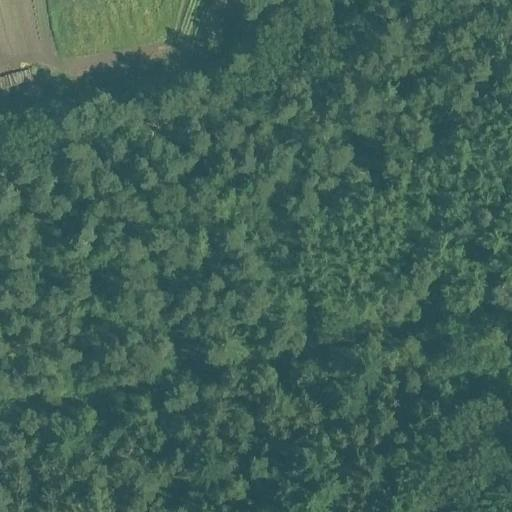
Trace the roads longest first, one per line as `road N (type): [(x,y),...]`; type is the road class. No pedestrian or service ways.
road 1 (track): [(511,299),(0,418)]
road 2 (track): [(240,99),(511,36)]
road 3 (track): [(0,152),(240,99)]
